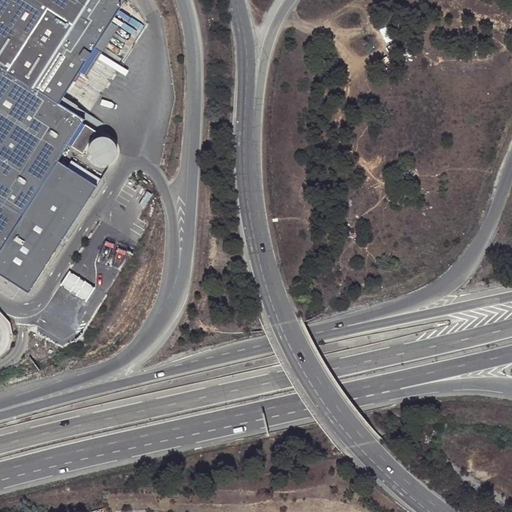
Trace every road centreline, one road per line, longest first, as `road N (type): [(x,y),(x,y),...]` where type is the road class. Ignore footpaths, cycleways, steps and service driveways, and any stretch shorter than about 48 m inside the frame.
road 1 (trunk): [(0,476),(511,353)]
road 2 (trunk): [(511,326),(0,445)]
road 3 (trunk): [(0,477),(427,387),(511,385)]
road 4 (trunk): [(183,0),(194,59),(188,236),(172,303),(145,342),(114,365),(0,403)]
road 5 (secondary): [(250,114),(255,222),(281,315),(315,382),(366,452),(437,511)]
road 6 (trunk): [(511,162),(484,234),(445,285),(209,361)]
road 7 (trunk): [(511,295),(209,361)]
road 8 (trunk): [(209,361),(0,417)]
road 9 (secondary): [(288,0),(269,34),(250,114)]
